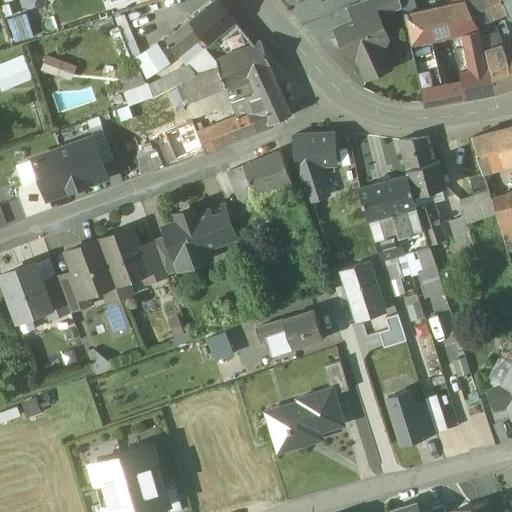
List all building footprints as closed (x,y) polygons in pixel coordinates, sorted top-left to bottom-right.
[(216,0),(215,0),(190,21),(208,41),(234,20),(216,0)] [(365,0),(361,2),(348,6),(354,19),(355,21),(378,13),(381,18),(402,7),(400,0),(365,0)] [(476,24),(464,0),(403,14),(409,44),(432,40),(462,34),(479,30),(476,24)] [(486,0),(464,0),(476,24),(493,16),(486,0)] [(498,0),(486,0),(493,16),(504,12),(498,0)] [(511,0),(498,0),(504,12),(509,18),(511,16),(511,0)] [(28,12),(8,18),(15,41),(35,34),(28,12)] [(378,13),(355,21),(354,19),(335,27),(348,55),(354,58),(357,57),(367,78),(391,67),(380,42),(389,37),(381,18),(378,13)] [(126,19),(120,22),(133,50),(140,48),(126,19)] [(190,21),(167,41),(184,61),(208,41),(190,21)] [(479,30),(462,34),(465,46),(483,42),(479,30)] [(491,39),(484,41),(489,62),(499,59),(491,39)] [(432,40),(409,44),(418,84),(440,79),(432,40)] [(261,42),(216,59),(219,68),(225,86),(225,87),(252,77),(272,70),(261,42)] [(483,42),(465,46),(471,74),(461,75),(466,97),(494,92),(483,42)] [(134,60),(148,79),(171,63),(157,43),(134,60)] [(0,86),(1,90),(31,78),(23,56),(0,64),(0,86)] [(41,70),(70,83),(76,68),(47,56),(41,70)] [(511,67),(510,62),(501,66),(499,59),(489,62),(495,91),(511,85),(511,67)] [(219,68),(195,75),(197,81),(200,92),(201,93),(225,86),(219,68)] [(272,70),(252,77),(257,92),(278,84),(272,70)] [(129,106),(151,97),(140,71),(119,78),(129,106)] [(194,73),(148,89),(151,97),(180,87),(197,81),(195,75),(194,73)] [(461,75),(445,82),(448,101),(466,97),(461,75)] [(440,79),(418,84),(419,88),(441,83),(440,79)] [(197,81),(180,87),(185,98),(200,92),(197,81)] [(441,83),(419,88),(423,106),(448,101),(445,82),(441,83)] [(257,92),(244,97),(250,113),(257,131),(274,124),(273,121),(291,114),(278,84),(257,92)] [(250,113),(198,133),(204,148),(205,151),(257,131),(250,113)] [(511,125),(472,137),(483,173),(484,178),(488,177),(486,170),(511,162),(511,125)] [(347,134),(332,135),(335,164),(348,164),(347,134)] [(332,135),(293,136),(299,166),(315,165),(335,164),(332,135)] [(428,137),(399,140),(406,170),(434,162),(428,137)] [(41,178),(48,198),(108,177),(94,138),(34,159),(41,178)] [(280,150),(242,166),(255,197),(293,182),(280,150)] [(434,162),(406,170),(408,175),(414,196),(446,187),(439,160),(434,162)] [(315,165),(299,166),(311,201),(327,195),(315,165)] [(242,166),(230,171),(243,203),(255,197),(242,166)] [(483,173),(468,177),(474,196),(460,201),(467,223),(495,213),(488,191),(484,178),(483,173)] [(408,175),(382,181),(393,218),(406,214),(405,210),(417,206),(414,196),(408,175)] [(48,198),(41,178),(15,187),(26,217),(51,208),(48,198)] [(382,181),(359,187),(368,219),(379,216),(380,221),(393,218),(382,181)] [(511,216),(508,198),(493,203),(498,221),(511,217),(511,216)] [(432,202),(418,206),(426,231),(440,226),(432,202)] [(197,215),(194,208),(175,215),(178,222),(164,227),(168,236),(179,268),(210,257),(206,247),(235,237),(224,206),(197,215)] [(393,218),(399,237),(425,229),(418,206),(417,206),(405,210),(406,214),(393,218)] [(368,219),(376,245),(399,237),(393,218),(380,221),(379,216),(368,219)] [(465,217),(451,222),(460,254),(475,249),(465,217)] [(155,241),(140,247),(133,226),(99,239),(116,284),(142,274),(145,283),(168,275),(167,273),(155,241)] [(440,226),(426,231),(430,244),(445,239),(440,226)] [(179,268),(168,236),(155,241),(167,273),(179,268)] [(376,245),(381,261),(405,254),(399,237),(376,245)] [(99,239),(65,251),(73,271),(57,277),(70,311),(93,302),(90,294),(116,284),(99,239)] [(430,247),(416,251),(422,271),(417,273),(425,298),(444,292),(430,247)] [(397,257),(381,261),(388,281),(404,276),(397,257)] [(35,262),(1,275),(18,320),(45,310),(51,307),(42,282),(35,262)] [(342,270),(357,319),(384,311),(369,262),(342,270)] [(57,277),(42,282),(51,307),(45,310),(48,319),(70,311),(57,277)] [(511,302),(497,303),(498,318),(511,317),(511,302)] [(419,303),(407,307),(410,320),(423,316),(419,303)] [(314,309),(283,319),(292,349),(323,339),(314,309)] [(383,346),(405,340),(398,315),(386,318),(389,330),(379,332),(383,346)] [(283,319),(256,327),(261,344),(267,342),(271,355),(292,349),(283,319)] [(230,330),(207,336),(214,360),(237,354),(230,330)] [(464,358),(452,363),(458,377),(469,373),(464,358)] [(340,361),(324,365),(331,390),(331,389),(333,394),(348,389),(340,361)] [(511,364),(502,383),(503,385),(488,390),(494,407),(508,403),(511,414),(511,364)] [(331,390),(299,400),(300,403),(268,413),(279,449),(321,437),(319,430),(342,423),(333,394),(331,389),(331,390)] [(410,390),(387,397),(402,444),(424,436),(414,405),(410,390)] [(426,401),(414,405),(424,436),(436,433),(426,401)] [(104,502),(107,511),(145,511),(169,505),(163,486),(151,445),(93,463),(104,502)] [(174,483),(163,486),(171,511),(178,511),(183,511),(174,483)] [(421,511),(418,501),(390,509),(391,511),(431,511),(431,509),(421,511)] [(107,511),(104,502),(92,506),(93,511),(107,511)] [(489,511),(488,503),(455,510),(455,511),(489,511)]
